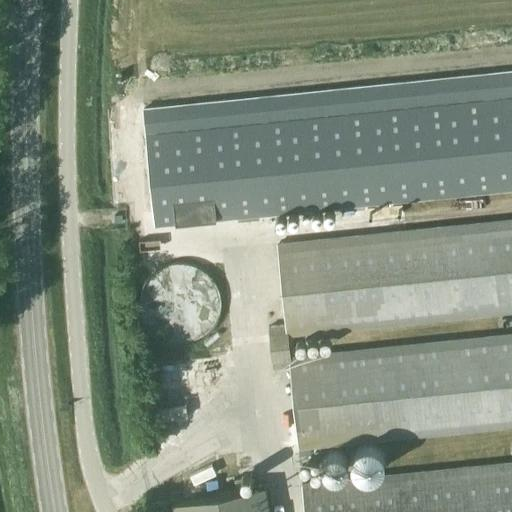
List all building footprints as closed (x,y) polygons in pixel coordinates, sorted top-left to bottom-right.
[(511,96),(146,134),(155,224),(511,188),(511,96)] [(511,219),(277,244),(286,324),(268,326),(272,367),(290,366),(298,446),(511,424),(511,333),(290,357),(287,333),(511,309),(511,219)] [(349,447),(327,449),(329,465),(351,463),(349,447)] [(511,511),(511,462),(302,484),(304,511),(511,511)] [(241,490),(244,511),(270,511),(265,485),(241,490)]
